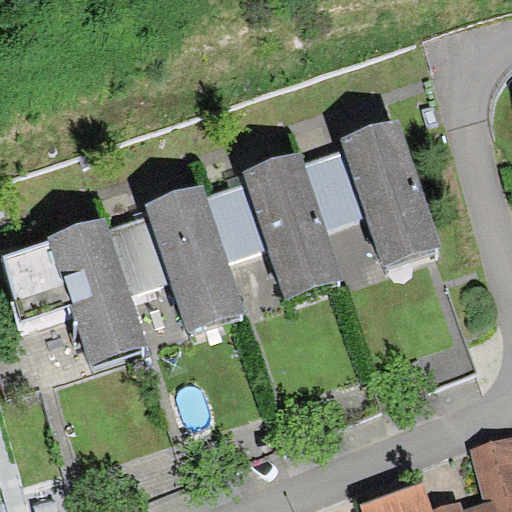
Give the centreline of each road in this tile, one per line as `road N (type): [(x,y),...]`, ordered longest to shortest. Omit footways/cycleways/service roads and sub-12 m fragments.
road 1 (residential): [(511,37),(487,42),(458,89),(511,296)]
road 2 (residential): [(511,402),(242,511)]
